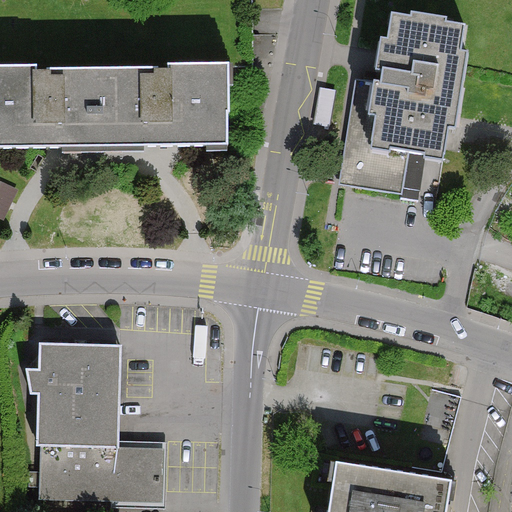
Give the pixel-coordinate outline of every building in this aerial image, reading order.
[(449,31),(376,19),(366,83),(358,82),(342,186),(400,195),(405,166),(431,170),(437,132),(450,134),(462,61),(445,58),(449,31)] [(115,77),(0,77),(0,156),(116,156),(115,77)] [(234,77),(115,77),(116,156),(234,156),(234,77)] [(336,94),(321,91),(314,129),(329,132),(336,94)] [(17,194),(0,185),(0,220),(3,222),(17,194)] [(127,354),(49,351),(48,375),(35,375),(34,398),(48,398),(45,449),(123,452),(127,354)] [(123,452),(45,449),(43,503),(161,509),(163,454),(123,452)] [(435,511),(440,485),(323,468),(316,511),(435,511)]
